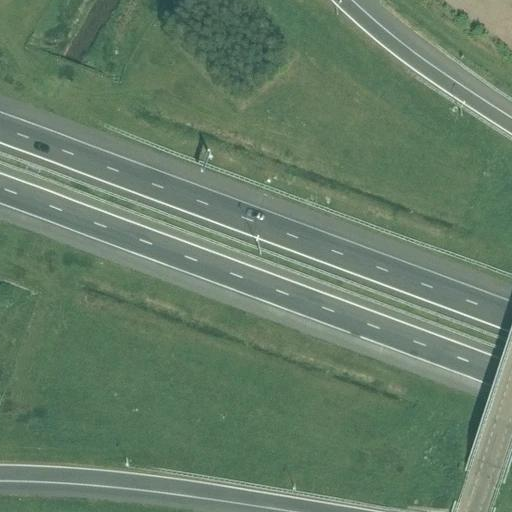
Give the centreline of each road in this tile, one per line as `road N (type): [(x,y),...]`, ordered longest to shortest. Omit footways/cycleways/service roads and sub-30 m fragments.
road 1 (motorway): [(511,319),(0,129)]
road 2 (motorway): [(0,190),(511,380)]
road 3 (motorway): [(0,480),(299,511)]
road 4 (motorway): [(511,129),(338,0)]
road 5 (tertiary): [(472,511),(511,391)]
